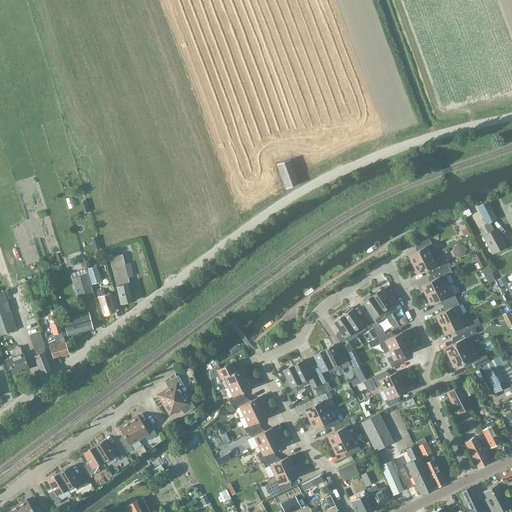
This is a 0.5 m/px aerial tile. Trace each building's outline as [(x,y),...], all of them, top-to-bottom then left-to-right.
[(298,184),(289,160),(277,164),(286,189),(298,184)] [(487,201),(477,206),(485,223),(483,224),(488,233),(482,236),(492,253),(505,246),(496,229),(493,230),(489,222),(497,219),(487,201)] [(409,255),(408,256),(411,263),(413,262),(413,264),(432,255),(429,250),(434,248),(429,238),(416,245),(418,250),(409,254),(409,255)] [(457,242),(445,247),(450,257),(461,251),(457,242)] [(128,277),(132,276),(129,263),(125,264),(122,254),(109,258),(121,304),(134,301),(128,277)] [(414,265),(413,266),(416,274),(418,273),(418,274),(427,269),(430,274),(428,275),(428,276),(448,266),(450,265),(447,260),(441,263),(439,259),(435,261),(432,255),(413,264),(414,265)] [(482,281),(488,279),(481,264),(476,266),(482,281)] [(92,284),(101,282),(96,266),(87,269),(92,284)] [(422,286),(420,286),(424,294),(425,293),(426,295),(445,286),(449,284),(444,275),(451,272),(448,266),(428,276),(431,280),(421,285),(422,286)] [(70,273),(72,278),(81,308),(96,303),(87,274),(88,273),(86,268),(70,273)] [(503,278),(511,274),(511,268),(501,273),(503,278)] [(498,274),(492,278),(495,283),(501,279),(498,274)] [(447,292),(445,286),(426,295),(427,296),(425,297),(429,304),(431,304),(440,300),(443,305),(456,299),(451,290),(447,292)] [(96,291),(102,312),(103,315),(115,311),(110,293),(104,295),(103,290),(96,291)] [(381,290),(371,296),(386,317),(400,307),(393,297),(388,300),(381,290)] [(0,293),(0,335),(16,330),(3,292),(0,293)] [(386,317),(371,296),(362,302),(369,313),(364,316),(371,327),(373,330),(379,326),(377,323),(386,317)] [(436,316),(435,316),(438,324),(440,323),(441,325),(463,314),(463,313),(463,312),(459,305),(456,299),(443,305),(443,306),(445,310),(441,312),(436,315),(436,316)] [(291,304),(274,315),(279,323),(296,312),(291,304)] [(345,314),(343,316),(356,336),(366,330),(371,327),(364,316),(360,320),(352,309),(351,310),(349,308),(344,312),(345,314)] [(56,310),(47,313),(53,336),(48,337),(49,341),(51,347),(50,347),(53,358),(68,353),(63,337),(63,333),(59,319),(56,310)] [(511,327),(511,312),(511,310),(503,314),(510,328),(511,327)] [(67,336),(93,329),(88,312),(63,318),(67,336)] [(442,326),(440,327),(444,334),(445,334),(446,335),(455,330),(457,335),(458,335),(465,332),(469,330),(476,326),(479,325),(476,319),(469,322),(464,313),(463,313),(463,314),(441,325),(442,326)] [(343,316),(333,322),(341,333),(336,336),(342,346),(341,347),(345,353),(353,349),(348,342),(356,336),(343,316)] [(445,348),(444,349),(447,356),(449,356),(450,357),(468,349),(472,346),(468,337),(476,333),(479,332),(476,326),(469,330),(465,332),(458,335),(457,335),(452,338),(454,343),(445,347),(445,348)] [(384,353),(389,351),(407,342),(406,340),(407,340),(404,332),(402,333),(402,332),(393,337),(390,331),(367,342),(370,347),(379,342),(384,353)] [(41,375),(52,370),(45,352),(44,344),(40,333),(30,336),(36,355),(34,356),(41,375)] [(407,344),(407,342),(389,351),(391,356),(387,358),(392,368),(405,362),(402,356),(411,352),(411,351),(412,350),(409,343),(407,344)] [(333,345),(323,350),(334,372),(340,369),(340,370),(350,365),(344,354),(339,357),(333,345)] [(476,355),(472,346),(468,349),(450,357),(451,359),(449,360),(453,367),(454,366),(455,367),(464,363),(468,371),(488,361),(485,354),(481,356),(476,355)] [(12,374),(28,369),(23,354),(22,354),(19,347),(12,350),(14,357),(5,361),(8,369),(10,368),(12,374)] [(334,372),(323,350),(313,355),(319,367),(314,369),(325,392),(331,389),(325,378),(329,376),(328,375),(334,372)] [(503,365),(498,357),(480,366),(494,394),(494,393),(494,392),(511,382),(511,372),(507,363),(503,365)] [(312,388),(314,387),(318,395),(325,392),(314,369),(308,372),(302,361),(292,365),(303,388),(310,385),(312,388)] [(292,366),(282,371),(288,382),(282,385),(288,396),(297,391),(303,388),(292,366)] [(225,382),(228,387),(246,379),(245,377),(246,376),(243,369),(241,369),(232,373),(229,368),(216,374),(221,384),(225,382)] [(385,371),(363,381),(368,391),(381,385),(383,390),(401,382),(400,380),(402,379),(398,372),(397,372),(396,372),(387,376),(385,371)] [(168,388),(157,395),(163,405),(182,393),(179,388),(184,386),(181,381),(178,375),(165,383),(168,388)] [(246,380),(246,379),(228,387),(232,397),(228,399),(230,404),(232,403),(232,404),(232,403),(244,398),(241,393),(250,388),(252,387),(248,380),(246,380)] [(406,390),(407,390),(404,382),(402,383),(401,382),(383,390),(388,399),(385,400),(388,406),(399,401),(397,396),(406,391),(406,390)] [(446,392),(457,414),(471,407),(460,385),(446,392)] [(188,403),(182,393),(163,405),(169,415),(181,409),(184,414),(194,407),(191,402),(188,403)] [(309,417),(310,419),(328,410),(325,405),(329,403),(325,393),(312,399),(314,405),(305,409),(305,410),(304,411),(308,418),(309,417)] [(232,404),(229,405),(231,410),(239,407),(243,416),(262,407),(261,406),(262,406),(259,398),(257,399),(257,398),(248,403),(245,397),(244,398),(232,403),(232,404)] [(263,410),(262,407),(243,416),(248,426),(244,428),(246,433),(249,432),(249,433),(249,432),(260,427),(258,422),(267,418),(267,417),(268,416),(265,409),(263,410)] [(332,420),(328,410),(310,419),(311,421),(309,422),(313,429),(314,428),(314,429),(324,424),(326,430),(334,426),(334,425),(340,423),(339,423),(340,423),(337,417),(332,420)] [(393,443),(379,414),(360,423),(375,452),(393,443)] [(130,421),(129,422),(139,440),(144,437),(146,441),(156,435),(149,422),(143,426),(138,417),(137,417),(136,416),(131,419),(130,421)] [(352,417),(348,419),(340,423),(339,423),(340,423),(334,425),(334,426),(337,431),(328,435),(328,436),(327,437),(330,444),(332,443),(332,445),(350,436),(346,426),(355,422),(352,417)] [(500,441),(498,438),(501,437),(492,420),(486,423),(488,427),(481,430),(490,447),(493,445),(495,446),(497,445),(497,443),(500,441)] [(139,440),(129,422),(127,423),(125,423),(119,426),(120,428),(119,428),(124,437),(119,440),(126,453),(133,449),(130,445),(139,440)] [(263,432),(260,427),(249,432),(249,433),(251,437),(253,436),(258,446),(276,437),(276,436),(277,435),(274,428),(272,429),(272,428),(263,432)] [(184,434),(178,436),(182,446),(194,442),(192,434),(184,437),(184,434)] [(350,436),(332,445),(333,447),(332,447),(335,454),(337,454),(346,450),(349,456),(360,450),(358,445),(355,446),(350,436)] [(277,440),(276,437),(258,446),(260,451),(256,454),(261,463),(262,462),(262,463),(263,463),(274,457),(272,452),(281,448),(281,447),(282,446),(279,439),(277,440)] [(475,437),(464,442),(478,469),(489,463),(475,437)] [(96,444),(94,446),(103,462),(114,455),(117,460),(123,457),(116,447),(111,450),(105,440),(96,445),(96,444)] [(432,453),(426,442),(418,446),(423,457),(432,453)] [(405,464),(420,495),(434,488),(414,445),(405,449),(411,461),(405,464)] [(103,462),(94,446),(91,447),(92,448),(83,453),(89,463),(84,466),(90,476),(99,471),(97,466),(103,462)] [(274,457),(263,463),(265,468),(269,466),(274,476),(292,467),(291,466),(292,463),(290,458),(288,458),(288,457),(278,462),(276,457),(274,457)] [(433,457),(422,462),(435,488),(445,483),(433,457)] [(402,489),(398,480),(401,478),(393,460),(380,465),(392,493),(402,489)] [(358,473),(353,462),(337,470),(342,481),(358,473)] [(511,465),(497,474),(503,485),(509,482),(511,487),(511,465)] [(60,471),(58,473),(67,489),(74,485),(77,490),(87,484),(80,474),(75,477),(69,467),(60,472),(60,471)] [(276,480),(265,485),(270,496),(290,487),(287,481),(297,476),(296,476),(298,475),(295,470),(293,469),(292,467),(274,476),(276,480)] [(67,489),(58,473),(55,474),(56,475),(47,480),(53,490),(48,493),(55,505),(60,502),(57,495),(67,489)] [(360,475),(366,487),(371,484),(365,473),(360,475)] [(312,478),(298,485),(301,492),(315,485),(312,478)] [(392,500),(385,487),(380,490),(379,488),(377,489),(375,485),(367,489),(370,494),(369,495),(376,508),(392,500)] [(497,485),(483,492),(489,502),(487,503),(491,511),(501,511),(509,508),(505,499),(507,498),(503,490),(500,491),(497,485)] [(460,492),(468,508),(465,510),(465,511),(484,511),(480,504),(478,504),(470,487),(460,492)] [(215,501),(223,500),(222,489),(214,490),(215,501)] [(367,493),(350,501),(355,511),(367,511),(374,509),(367,493)] [(196,505),(203,502),(200,495),(193,499),(196,505)] [(324,511),(338,511),(338,510),(337,511),(329,495),(325,497),(327,502),(321,505),(324,511)] [(284,511),(291,511),(300,507),(295,497),(280,504),(284,511)] [(19,506),(17,507),(20,511),(40,511),(37,507),(32,510),(27,501),(26,501),(25,500),(19,503),(19,506)] [(128,505),(131,511),(141,511),(136,501),(128,505)]
